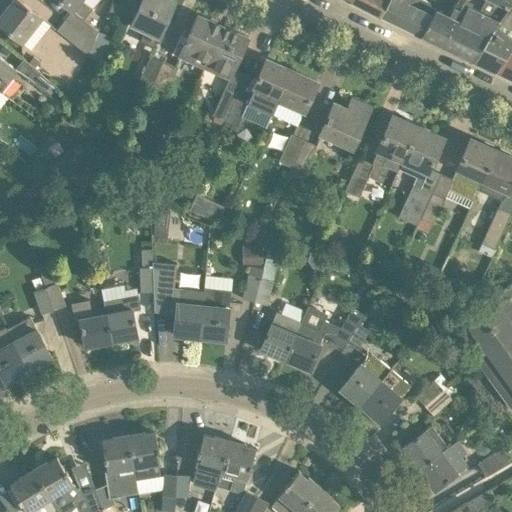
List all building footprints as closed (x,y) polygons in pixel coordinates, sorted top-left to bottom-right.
[(0,25),(20,42),(41,17),(19,0),(12,0),(0,16),(0,25)] [(83,20),(99,0),(58,0),(71,10),(64,20),(87,37),(81,51),(88,57),(100,61),(107,39),(96,35),(97,30),(83,20)] [(153,47),(173,0),(141,0),(130,24),(142,29),(139,41),(153,47)] [(348,0),(379,16),(388,0),(348,0)] [(388,0),(379,16),(409,31),(426,0),(425,0),(388,0)] [(420,35),(440,45),(458,10),(453,7),(449,15),(434,9),(436,5),(426,0),(409,31),(420,36),(420,35)] [(463,12),(458,10),(440,45),(470,59),(493,28),(498,20),(508,7),(511,1),(511,0),(484,0),(478,11),(466,6),(463,12)] [(511,40),(511,39),(511,11),(509,10),(511,4),(511,1),(508,7),(498,20),(493,28),(470,59),(493,70),(506,52),(511,44),(511,40)] [(111,2),(107,11),(120,17),(124,7),(111,2)] [(204,67),(222,26),(197,14),(178,56),(204,67)] [(55,31),(81,51),(87,37),(64,20),(55,31)] [(103,28),(108,35),(112,31),(107,24),(103,28)] [(222,26),(204,67),(229,78),(247,38),(222,26)] [(511,55),(506,52),(493,70),(511,78),(511,55)] [(137,83),(149,89),(162,60),(150,55),(137,83)] [(15,68),(0,56),(0,92),(0,93),(12,78),(9,75),(15,68)] [(34,69),(40,61),(34,56),(28,64),(34,69)] [(278,100),(291,70),(266,58),(247,99),(236,94),(224,122),(236,127),(248,103),(271,114),(278,100)] [(23,60),(15,70),(48,96),(55,87),(39,74),(39,73),(23,60)] [(165,95),(177,67),(162,60),(149,89),(165,95)] [(317,82),(291,70),(278,100),(303,111),(317,82)] [(211,116),(224,122),(236,94),(224,89),(211,116)] [(350,149),(369,105),(353,98),(348,110),(333,103),(320,134),(350,149)] [(85,110),(76,105),(67,122),(76,126),(85,110)] [(378,150),(374,158),(382,162),(381,165),(397,172),(398,169),(398,170),(417,128),(392,116),(377,150),(378,150)] [(442,139),(417,128),(398,170),(416,177),(397,217),(417,227),(420,220),(432,194),(421,189),(428,173),(442,139)] [(278,163),(292,169),(305,141),(290,135),(278,163)] [(480,181),(495,150),(468,138),(446,189),(472,200),(480,181)] [(302,180),(317,147),(305,141),(292,169),(290,174),(302,180)] [(511,176),(511,157),(495,150),(480,181),(494,188),(493,193),(503,197),(511,176)] [(87,171),(91,161),(77,152),(72,161),(87,171)] [(367,176),(371,164),(359,158),(344,192),(359,198),(368,176),(367,176)] [(125,206),(135,210),(140,196),(130,192),(125,206)] [(203,216),(210,200),(196,193),(189,209),(203,216)] [(432,194),(420,220),(433,226),(444,199),(432,194)] [(4,211),(16,225),(29,214),(16,200),(4,211)] [(153,223),(167,225),(168,212),(154,203),(153,223)] [(497,208),(480,245),(478,252),(490,258),(494,251),(510,213),(497,208)] [(338,228),(337,228),(335,229),(334,229),(333,230),(332,230),(331,231),(330,233),(330,234),(330,235),(330,236),(330,238),(331,239),(332,240),(333,241),(334,242),(335,242),(337,242),(338,242),(339,241),(340,241),(341,240),(342,239),(343,238),(343,236),(343,235),(343,234),(343,233),(342,231),(341,230),(340,230),(339,229),(338,228)] [(242,267),(249,267),(241,300),(252,302),(262,263),(262,245),(242,244),(242,267)] [(140,249),(140,257),(141,268),(139,268),(140,292),(151,292),(149,256),(149,249),(140,249)] [(272,282),(276,261),(264,258),(262,263),(252,302),(266,305),(272,282)] [(154,312),(174,314),(172,335),(198,337),(203,291),(176,288),(178,264),(153,261),(154,312)] [(52,310),(65,306),(49,263),(37,267),(41,277),(52,310)] [(368,288),(379,283),(373,269),(362,274),(368,288)] [(41,315),(52,310),(41,277),(32,281),(35,292),(33,292),(41,315)] [(510,406),(511,404),(511,282),(501,291),(507,298),(495,307),(488,297),(463,317),(469,325),(457,333),(510,406)] [(225,340),(230,291),(203,288),(203,291),(198,337),(225,340)] [(446,301),(435,290),(417,308),(428,319),(446,301)] [(104,314),(109,341),(136,336),(132,311),(139,309),(137,295),(102,301),(104,314)] [(109,341),(104,314),(92,317),(88,301),(71,304),(74,322),(78,321),(83,346),(109,341)] [(299,322),(283,360),(308,371),(318,344),(317,344),(322,332),(335,337),(346,343),(358,324),(363,315),(352,308),(340,327),(324,321),(327,314),(307,306),(300,322),(299,322)] [(283,360),(299,322),(276,312),(271,324),(269,324),(260,350),(283,360)] [(51,359),(36,330),(29,317),(5,329),(27,371),(51,359)] [(358,324),(346,343),(357,350),(369,331),(358,324)] [(4,328),(0,329),(0,375),(5,383),(27,371),(5,329),(4,328)] [(370,352),(369,354),(360,364),(359,363),(338,388),(359,405),(389,368),(370,352)] [(378,422),(400,396),(401,397),(410,386),(389,368),(359,405),(378,422)] [(434,380),(416,396),(424,405),(448,384),(440,375),(434,381),(434,380)] [(448,384),(424,405),(433,415),(451,399),(449,397),(455,392),(448,384)] [(417,467),(446,446),(431,425),(425,429),(401,446),(417,467)] [(133,468),(135,480),(159,476),(158,464),(159,464),(153,432),(127,436),(133,468)] [(193,465),(196,466),(192,484),(214,491),(219,473),(228,441),(202,434),(193,465)] [(503,439),(508,447),(511,444),(511,435),(511,434),(503,439)] [(107,473),(133,468),(127,436),(101,441),(107,473)] [(446,446),(417,467),(433,490),(455,474),(454,473),(465,465),(460,457),(466,453),(457,440),(447,447),(446,446)] [(219,473),(220,473),(218,481),(231,484),(236,493),(245,488),(247,480),(245,479),(254,449),(228,441),(219,473)] [(511,460),(511,459),(511,458),(511,448),(507,452),(502,446),(478,464),(486,475),(511,460)] [(67,511),(75,504),(78,511),(102,511),(102,509),(94,489),(80,494),(78,487),(76,488),(73,485),(72,486),(55,458),(32,472),(56,511),(67,511)] [(270,506),(277,511),(297,511),(317,489),(296,471),(276,495),(278,497),(270,506)] [(56,511),(32,472),(9,486),(23,508),(18,511),(56,511)] [(173,510),(173,508),(175,475),(163,475),(161,510),(173,510)] [(187,497),(189,476),(175,475),(173,508),(173,510),(185,511),(186,497),(187,497)] [(94,489),(102,509),(114,504),(107,485),(94,489)] [(333,511),(338,506),(317,489),(297,511),(333,511)] [(247,511),(255,497),(245,491),(233,511),(247,511)] [(464,505),(468,511),(476,511),(489,505),(485,492),(464,505)] [(255,497),(247,511),(262,511),(268,503),(255,497)]
